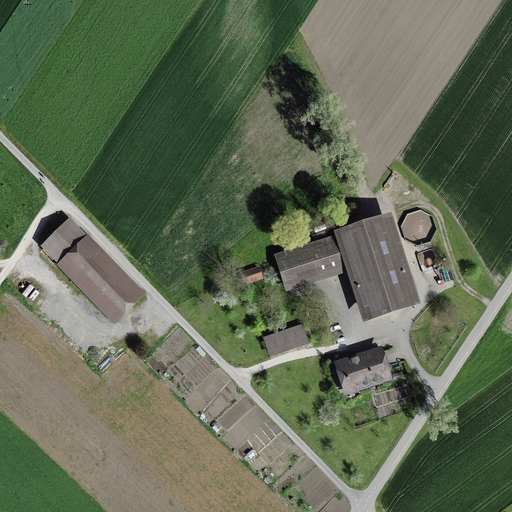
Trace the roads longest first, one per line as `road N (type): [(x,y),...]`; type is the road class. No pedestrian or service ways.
road 1 (unclassified): [(0,139),(362,507)]
road 2 (tertiary): [(511,281),(362,507)]
